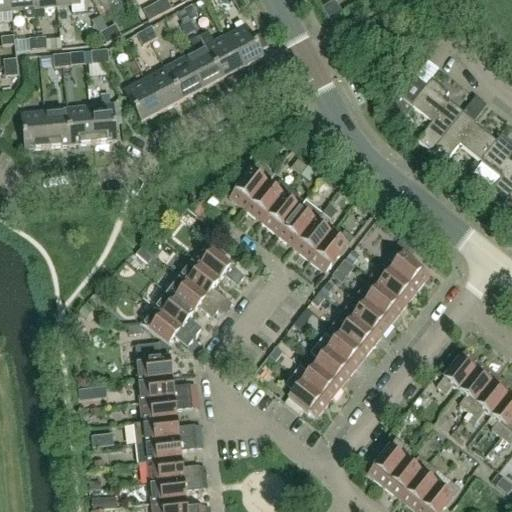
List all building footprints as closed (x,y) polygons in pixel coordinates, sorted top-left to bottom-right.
[(9,0),(0,0),(0,14),(11,14),(9,0)] [(33,12),(32,0),(9,0),(11,14),(23,13),(23,20),(26,23),(34,22),(34,21),(34,12),(33,12)] [(44,20),(43,11),(56,10),(55,0),(32,0),(33,12),(34,12),(34,21),(44,20)] [(79,4),(78,0),(55,0),(56,10),(71,8),(72,16),(83,15),(82,4),(79,4)] [(171,12),(165,0),(158,4),(164,16),(171,12)] [(246,9),(241,0),(234,0),(232,1),(238,13),(246,9)] [(164,16),(158,4),(147,10),(153,21),(164,16)] [(197,19),(191,8),(184,12),(190,23),(197,19)] [(190,23),(184,12),(176,16),(182,27),(190,23)] [(120,39),(114,27),(107,31),(113,43),(120,39)] [(251,39),(245,28),(224,39),(242,72),(262,61),(259,54),(251,39)] [(157,41),(151,29),(143,33),(149,45),(157,41)] [(113,43),(107,31),(100,35),(106,47),(113,43)] [(149,45),(143,33),(136,37),(142,49),(149,45)] [(242,72),(224,39),(213,45),(208,35),(199,40),(204,50),(221,83),(242,72)] [(260,35),(251,39),(259,54),(267,49),(260,35)] [(14,47),(13,38),(0,40),(1,49),(14,47)] [(46,53),(45,40),(36,41),(38,53),(46,53)] [(221,83),(204,50),(199,40),(191,44),(196,54),(184,60),(201,93),(221,83)] [(38,53),(36,41),(28,42),(29,54),(38,53)] [(100,66),(99,53),(90,54),(92,67),(100,66)] [(108,65),(107,53),(99,53),(100,66),(108,65)] [(71,69),(69,56),(61,57),(62,70),(71,69)] [(62,70),(61,57),(53,58),(54,71),(62,70)] [(201,93),(184,60),(164,71),(181,104),(201,93)] [(412,72),(410,70),(405,62),(404,61),(389,71),(397,83),(412,72)] [(16,70),(16,62),(3,63),(4,71),(16,70)] [(92,67),(88,67),(89,80),(106,78),(100,66),(92,67)] [(17,78),(16,70),(4,71),(4,80),(17,78)] [(181,104),(164,71),(143,82),(161,115),(181,104)] [(448,104),(447,105),(415,80),(399,100),(431,125),(417,143),(431,154),(462,115),(448,104)] [(161,115),(143,82),(123,93),(140,126),(161,115)] [(116,144),(113,107),(89,110),(93,147),(116,144)] [(93,147),(89,110),(66,112),(70,149),(93,147)] [(70,149),(66,112),(44,114),(47,151),(70,149)] [(47,151),(44,114),(20,116),(24,154),(47,151)] [(496,144),(475,127),(476,126),(462,115),(431,154),(445,165),(459,147),(480,164),(496,144)] [(500,209),(511,194),(511,156),(496,144),(480,164),(501,180),(486,198),(500,209)] [(290,171),(299,178),(306,169),(298,162),(290,171)] [(245,214),(266,186),(273,178),(257,165),(229,201),(245,214)] [(306,169),(299,178),(308,186),(318,173),(309,165),(306,169)] [(261,226),(289,190),(280,183),(273,191),(266,186),(245,214),(261,226)] [(277,239),(298,212),(292,206),(299,198),(289,190),(261,226),(277,239)] [(511,194),(500,209),(511,218),(511,194)] [(191,213),(208,227),(217,216),(200,202),(191,213)] [(293,252),(321,216),(305,203),(299,212),(298,212),(277,239),(293,252)] [(309,264),(330,237),(324,232),(330,223),(321,216),(293,252),(309,264)] [(309,264),(325,277),(353,241),(344,234),(337,242),(330,237),(309,264)] [(399,242),(393,250),(408,262),(414,254),(399,242)] [(244,280),(204,248),(191,264),(218,285),(224,279),(237,289),(244,280)] [(408,262),(393,250),(385,260),(394,267),(389,273),(416,295),(429,279),(408,262)] [(140,251),(135,257),(147,267),(152,261),(140,251)] [(352,254),(344,264),(351,269),(359,259),(352,254)] [(213,292),(218,285),(191,264),(178,280),(219,312),(226,302),(213,292)] [(352,270),(351,269),(344,264),(336,274),(344,280),(352,270)] [(416,295),(389,273),(384,280),(375,273),(368,282),(403,311),(416,295)] [(219,312),(178,280),(166,296),(193,317),(198,311),(211,321),(219,312)] [(360,292),(355,298),(363,305),(391,327),(403,311),(368,282),(360,292)] [(325,287),(318,296),(324,301),(332,292),(325,287)] [(188,324),(193,317),(166,296),(153,311),(193,344),(201,334),(188,324)] [(324,301),(318,296),(311,305),(317,310),(324,301)] [(363,305),(355,298),(342,314),(378,343),(391,327),(363,305)] [(226,302),(219,312),(223,315),(231,306),(226,302)] [(193,344),(153,311),(140,328),(160,343),(168,349),(173,343),(186,353),(193,344)] [(378,343),(342,314),(330,330),(338,337),(365,359),(378,343)] [(365,359),(338,337),(333,344),(325,337),(317,346),(353,375),(365,359)] [(171,381),(168,349),(160,343),(158,346),(136,349),(137,365),(134,365),(137,385),(171,381)] [(353,375),(317,346),(310,356),(318,362),(313,369),(340,391),(353,375)] [(275,350),(269,360),(275,365),(282,355),(275,350)] [(459,395),(481,367),(464,355),(436,390),(445,398),(452,389),(459,395)] [(468,416),(496,380),(481,367),(459,395),(465,400),(458,408),(468,416)] [(340,391),(313,369),(308,376),(299,369),(292,378),(327,407),(340,391)] [(327,407),(292,378),(284,388),(293,394),(288,401),(303,413),(315,423),(327,407)] [(511,392),(496,380),(468,416),(477,423),(484,415),(491,420),(511,392)] [(190,400),(189,388),(172,390),(171,381),(137,385),(139,406),(190,400)] [(106,402),(105,391),(78,394),(79,405),(106,402)] [(500,441),(511,425),(511,392),(491,420),(497,425),(490,433),(500,441)] [(175,414),(192,412),(190,400),(139,406),(141,426),(176,422),(175,414)] [(288,401),(284,406),(299,418),(303,413),(288,401)] [(99,410),(88,412),(89,419),(100,418),(99,410)] [(195,440),(194,428),(177,430),(176,422),(141,426),(133,427),(136,447),(195,440)] [(445,425),(441,430),(449,437),(453,431),(445,425)] [(511,425),(500,441),(509,448),(511,444),(511,425)] [(111,438),(101,439),(102,450),(112,449),(111,438)] [(180,454),(196,452),(195,440),(136,447),(138,467),(146,466),(181,462),(180,454)] [(383,490),(405,463),(398,458),(405,449),(395,442),(367,477),(383,490)] [(475,453),(472,456),(483,464),(485,460),(475,453)] [(399,503),(427,467),(418,459),(411,468),(405,463),(383,490),(399,503)] [(200,481),(198,469),(182,471),(181,462),(146,466),(148,487),(200,481)] [(410,511),(417,511),(443,479),(427,467),(399,503),(410,511)] [(509,490),(511,482),(511,469),(505,467),(497,485),(509,490)] [(443,511),(459,492),(443,479),(417,511),(443,511)] [(184,495),(201,493),(200,481),(148,487),(151,507),(185,503),(184,495)] [(99,484),(87,485),(89,494),(100,493),(99,484)] [(102,511),(102,502),(90,503),(90,511),(102,511)] [(203,511),(203,509),(186,511),(185,503),(151,507),(151,511),(203,511)]
